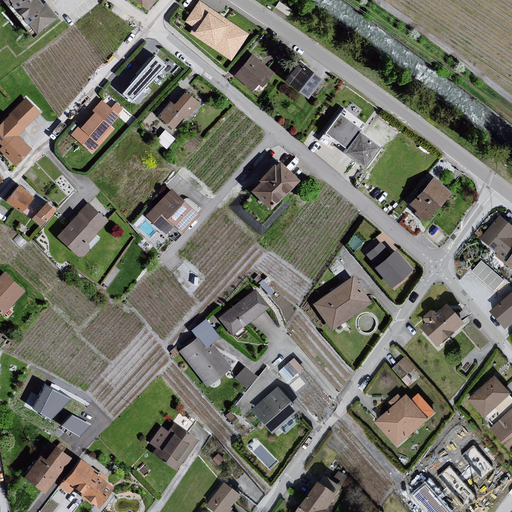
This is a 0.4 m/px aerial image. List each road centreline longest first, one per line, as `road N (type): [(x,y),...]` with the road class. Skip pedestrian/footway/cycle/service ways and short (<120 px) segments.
road 1 (residential): [(437,265),(147,23)]
road 2 (residential): [(498,185),(238,0)]
road 3 (residential): [(437,265),(268,511)]
road 4 (residential): [(0,190),(147,23)]
road 5 (track): [(511,100),(375,0)]
